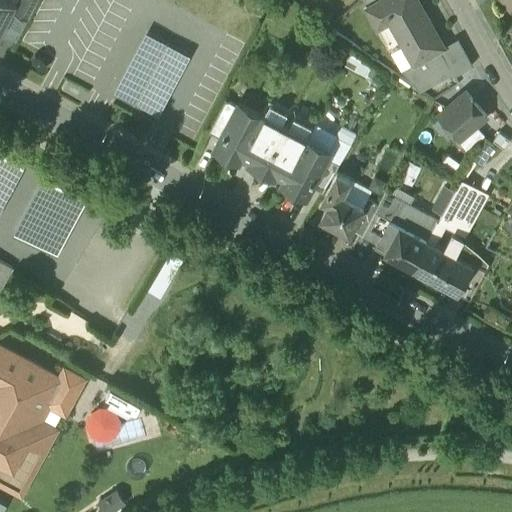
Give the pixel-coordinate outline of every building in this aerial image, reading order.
[(16,3),(10,0),(0,0),(0,35),(12,12),(17,3),(16,3)] [(36,0),(17,0),(16,3),(17,3),(12,12),(26,20),(36,0)] [(362,0),(367,8),(381,0),(362,0)] [(424,15),(415,0),(381,0),(367,8),(378,27),(390,20),(413,62),(414,63),(439,49),(421,16),(424,15)] [(114,92),(159,114),(187,55),(142,34),(114,92)] [(439,49),(451,72),(453,77),(472,66),(457,39),(439,49)] [(439,49),(414,63),(413,62),(401,69),(418,89),(451,72),(439,49)] [(465,92),(439,114),(460,139),(474,127),(486,116),(465,92)] [(226,99),(209,132),(219,137),(236,105),(226,99)] [(292,110),(269,99),(262,112),(285,124),(292,110)] [(261,115),(238,102),(236,105),(219,137),(214,146),(238,159),(241,153),(261,115)] [(314,122),(292,110),(285,124),(307,135),(314,122)] [(285,124),(262,112),(261,115),(241,153),(250,158),(249,161),(262,168),(285,124)] [(307,135),(285,124),(262,168),(274,174),(276,172),(285,177),(306,138),(307,135)] [(474,127),(460,138),(470,150),(483,136),(474,127)] [(511,139),(500,130),(493,141),(504,148),(511,139)] [(329,151),(306,138),(285,177),(283,182),(306,195),(326,158),(329,151)] [(0,204),(22,167),(0,154),(0,204)] [(338,165),(326,158),(311,185),(321,192),(338,165)] [(350,179),(337,173),(322,201),(328,204),(335,192),(342,196),(350,179)] [(57,254),(85,202),(43,180),(15,232),(57,254)] [(469,197),(454,189),(444,207),(437,221),(451,229),(469,197)] [(342,196),(335,192),(328,204),(320,218),(349,234),(351,229),(363,207),(342,196)] [(469,197),(451,229),(464,236),(481,204),(469,197)] [(377,205),(367,199),(363,207),(351,229),(362,235),(377,205)] [(444,207),(434,201),(426,215),(430,217),(437,221),(444,207)] [(377,205),(362,235),(378,244),(394,214),(377,205)] [(437,221),(430,217),(420,235),(427,239),(434,226),(437,221)] [(420,235),(400,223),(384,252),(412,267),(427,239),(420,235)] [(444,248),(435,243),(442,231),(434,226),(427,239),(412,267),(457,292),(472,263),(455,254),(462,240),(451,234),(444,248)] [(12,268),(0,261),(0,288),(12,268)] [(23,364),(0,351),(0,474),(13,481),(30,450),(40,455),(55,428),(39,420),(49,403),(61,378),(26,359),(23,364)] [(49,403),(66,411),(84,376),(67,368),(61,378),(49,403)] [(0,511),(6,511),(9,501),(0,499),(0,511)]
